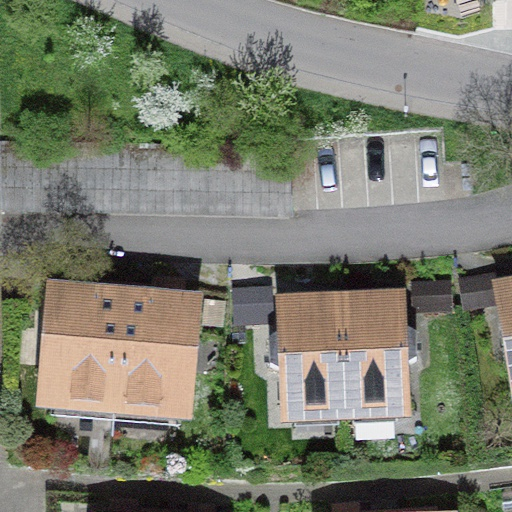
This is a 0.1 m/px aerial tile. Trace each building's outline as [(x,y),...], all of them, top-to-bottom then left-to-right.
[(75,145),(0,146),(0,215),(76,215),(75,145)] [(284,153),(75,145),(76,215),(288,221),(284,153)] [(511,286),(498,289),(511,365),(511,286)] [(117,419),(127,296),(53,290),(43,413),(117,419)] [(127,296),(117,419),(198,425),(208,303),(127,296)] [(348,300),(357,427),(419,423),(410,296),(348,300)] [(290,432),(357,427),(348,300),(281,305),(290,432)]
